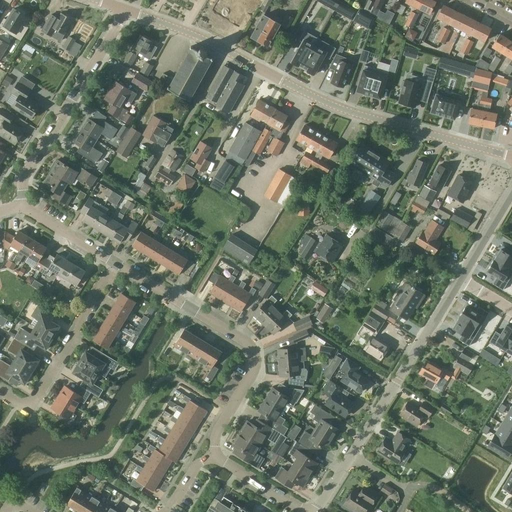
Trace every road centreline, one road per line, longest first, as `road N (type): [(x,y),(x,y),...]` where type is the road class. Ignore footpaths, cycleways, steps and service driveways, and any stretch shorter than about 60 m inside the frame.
road 1 (tertiary): [(511,158),(339,108),(123,7)]
road 2 (residential): [(212,456),(216,431),(251,375),(252,352),(115,262)]
road 3 (residential): [(314,511),(460,278)]
road 4 (residential): [(22,205),(30,164),(123,7)]
road 5 (residential): [(0,392),(29,403),(115,262)]
road 6 (unknown): [(144,182),(217,46)]
